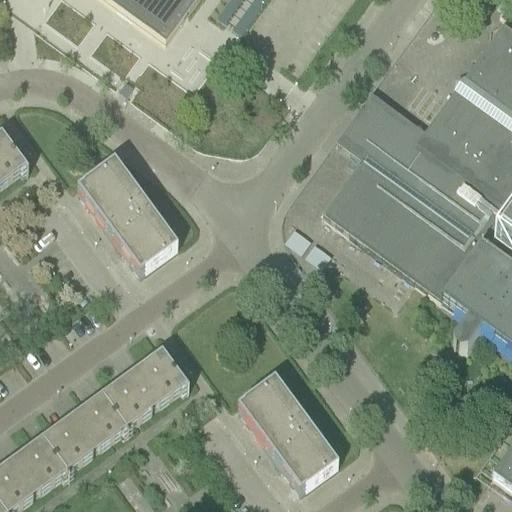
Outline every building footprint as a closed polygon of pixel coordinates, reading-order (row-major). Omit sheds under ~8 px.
[(92,0),(164,52),(201,0),(92,0)] [(214,0),(209,8),(235,25),(251,0),(214,0)] [(178,105),(226,41),(199,21),(151,85),(178,105)] [(453,98),(423,140),(383,112),(348,161),(360,169),(320,224),(413,291),(466,329),(452,349),(452,358),(457,361),(466,360),(480,340),(511,363),(511,457),(490,488),(511,503),(511,39),(502,32),(463,85),(454,89),(453,98)] [(1,146),(0,146),(0,193),(22,177),(26,182),(27,182),(1,146)] [(82,196),(76,200),(90,217),(131,274),(139,284),(144,280),(176,258),(113,172),(81,195),(82,196)] [(322,250),(331,236),(298,215),(289,229),(322,250)] [(283,250),(299,262),(309,249),(293,237),(283,250)] [(303,265),(320,277),(328,266),(330,264),(313,251),(303,265)] [(161,365),(101,409),(127,445),(127,444),(123,439),(182,396),(186,401),(187,401),(161,365)] [(237,419),(256,444),(258,443),(282,475),(280,477),(299,503),(304,499),(305,499),(336,476),(273,391),(242,414),(242,415),(237,419)] [(101,409),(41,452),(68,488),(64,482),(122,439),(126,445),(127,445),(101,409)] [(41,452),(0,482),(0,511),(23,511),(63,483),(67,488),(68,488),(41,452)]
